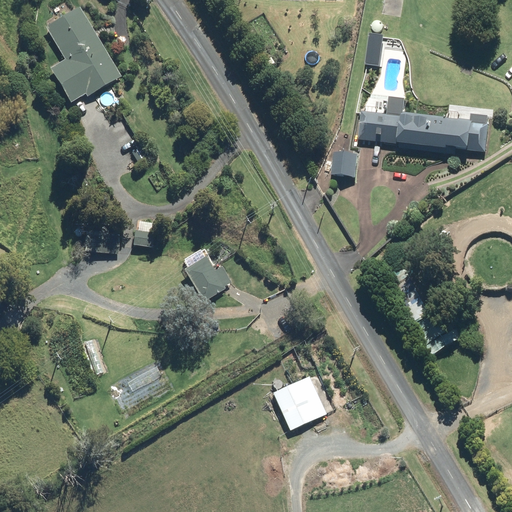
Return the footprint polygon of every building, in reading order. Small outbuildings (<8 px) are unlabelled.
[(71,105),(86,96),(88,99),(122,78),(80,9),(45,30),(65,62),(50,71),(71,105)] [(384,24),(381,20),(375,20),(372,24),(373,29),(378,31),(383,29),(384,24)] [(368,64),(381,66),(385,36),(372,34),(368,64)] [(267,70),(276,65),(270,55),(261,60),(267,70)] [(388,114),(362,111),(359,139),(400,143),(400,147),(409,148),(409,149),(457,154),(457,149),(487,152),(490,123),(489,123),(489,115),(471,113),(471,119),(405,112),(406,98),(390,96),(388,114)] [(361,157),(336,154),(332,176),(358,179),(361,157)] [(86,256),(118,257),(119,233),(87,231),(86,256)] [(232,287),(206,260),(183,274),(203,306),(232,287)] [(388,280),(432,357),(433,359),(463,342),(461,339),(418,263),(388,280)] [(301,347),(294,351),(302,367),(309,363),(301,347)] [(308,377),(271,395),(290,433),(325,415),(317,400),(308,377)]
